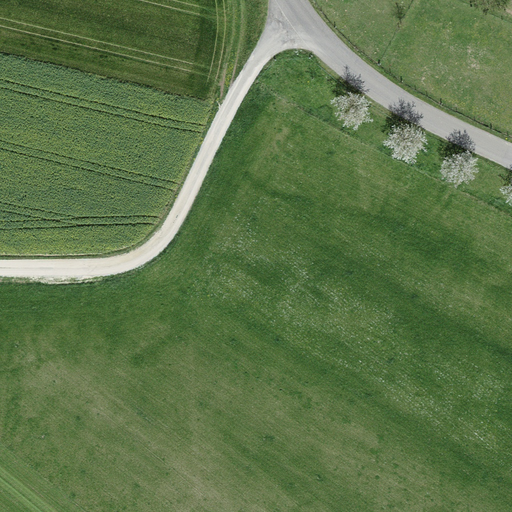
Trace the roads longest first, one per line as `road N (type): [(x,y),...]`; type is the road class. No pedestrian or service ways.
road 1 (track): [(0,266),(107,267),(153,246),(186,200),(251,71),(292,19)]
road 2 (tertiary): [(284,0),(292,19),(347,69),(511,159)]
